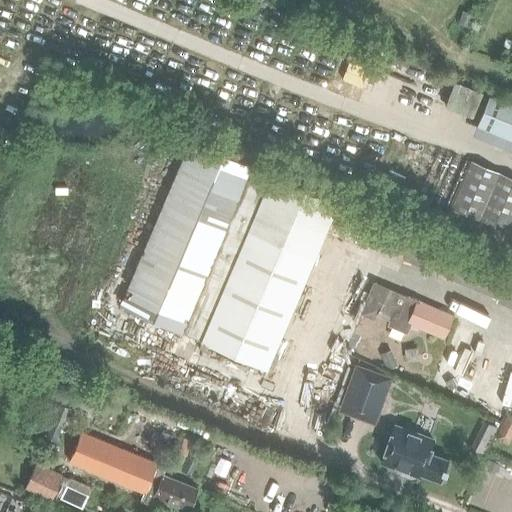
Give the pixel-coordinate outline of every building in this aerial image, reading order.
[(458,80),(449,106),(478,116),(487,90),(458,80)] [(511,151),(511,104),(488,94),(471,135),(511,151)] [(511,258),(511,177),(472,160),(442,229),(511,258)] [(260,367),(330,202),(274,179),(204,344),(260,367)] [(511,269),(509,268),(415,230),(403,260),(496,298),(511,304),(511,269)] [(405,294),(401,302),(396,315),(391,313),(386,326),(405,334),(408,328),(416,332),(417,328),(442,339),(452,315),(405,294)] [(355,365),(348,384),(367,391),(373,372),(355,365)] [(511,391),(511,369),(503,387),(511,391)] [(481,405),(488,389),(464,380),(458,396),(481,405)] [(74,404),(96,413),(100,402),(78,393),(74,404)] [(63,425),(71,406),(58,401),(50,420),(63,425)] [(394,425),(380,463),(418,477),(419,474),(439,481),(439,482),(447,460),(446,460),(427,453),(432,439),(394,425)] [(507,445),(511,434),(499,428),(494,439),(507,445)] [(145,494),(143,498),(153,502),(153,505),(161,508),(163,506),(165,507),(167,502),(188,510),(197,489),(154,472),(157,466),(87,438),(75,467),(145,494)] [(488,460),(485,467),(496,472),(499,465),(488,460)] [(48,503),(61,474),(35,462),(22,491),(48,503)] [(82,509),(85,501),(90,489),(70,480),(61,500),(82,509)]
